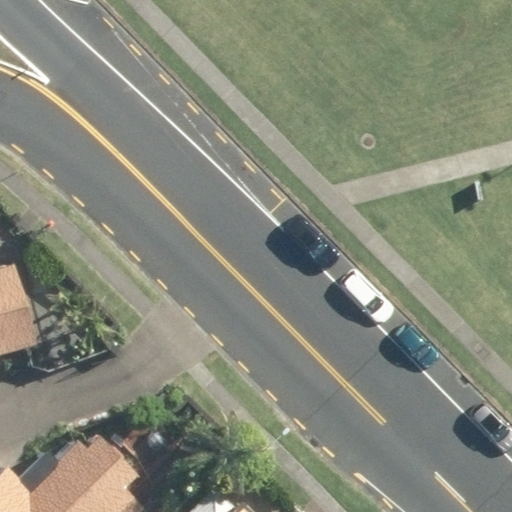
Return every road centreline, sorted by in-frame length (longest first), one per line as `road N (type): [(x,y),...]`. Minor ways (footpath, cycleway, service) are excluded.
road 1 (secondary): [(118,151),(481,511)]
road 2 (secondary): [(0,0),(118,151)]
road 3 (secondary): [(118,151),(36,84),(0,69)]
